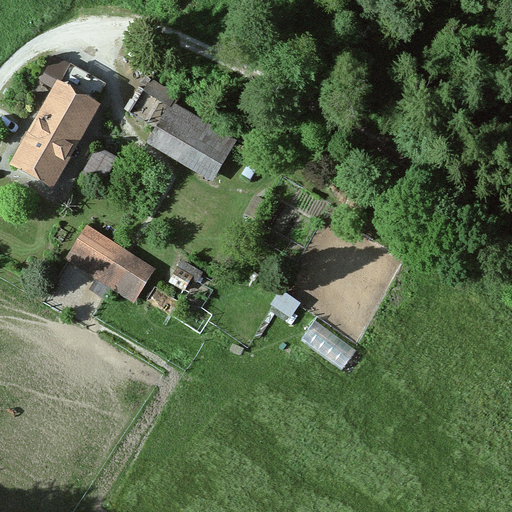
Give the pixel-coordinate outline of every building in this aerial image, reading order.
[(165,119),(172,83),(143,78),(136,113),(165,119)] [(15,169),(61,194),(108,107),(63,83),(15,169)] [(240,149),(172,110),(150,148),(218,187),(240,149)] [(68,266),(135,306),(157,269),(91,229),(68,266)] [(198,277),(184,268),(171,288),(186,297),(198,277)] [(302,336),(344,366),(358,346),(316,316),(302,336)]
